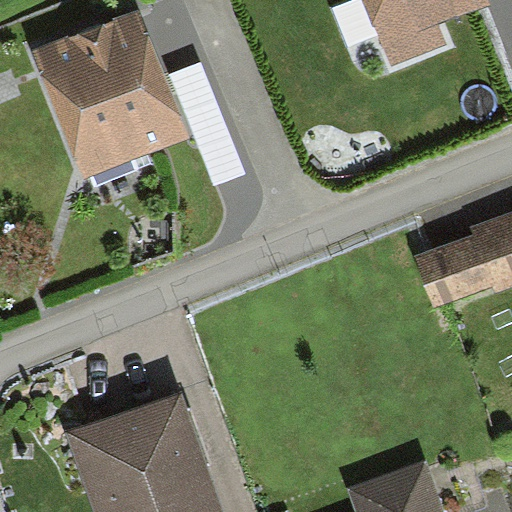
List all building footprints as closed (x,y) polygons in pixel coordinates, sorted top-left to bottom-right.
[(87,166),(191,122),(138,0),(122,0),(32,39),(87,166)] [(448,33),(439,12),(467,0),(369,0),(392,57),(448,33)] [(213,189),(244,179),(208,65),(178,74),(213,189)] [(496,286),(511,279),(511,202),(469,219),(472,227),(416,249),(434,297),(491,275),(496,286)] [(229,511),(178,381),(62,427),(95,511),(229,511)] [(445,511),(423,453),(344,484),(354,511),(445,511)]
